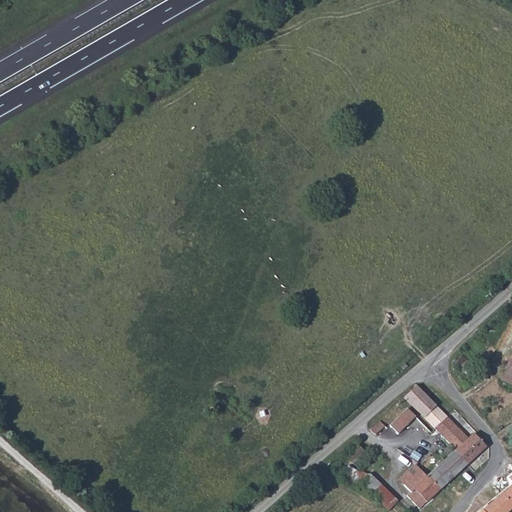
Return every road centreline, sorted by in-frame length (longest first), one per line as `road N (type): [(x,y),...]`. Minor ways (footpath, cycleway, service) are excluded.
road 1 (unclassified): [(258,511),(427,363)]
road 2 (motorway): [(0,106),(185,0)]
road 3 (unclassified): [(427,363),(497,451),(457,511)]
road 4 (motorway): [(125,0),(0,71)]
